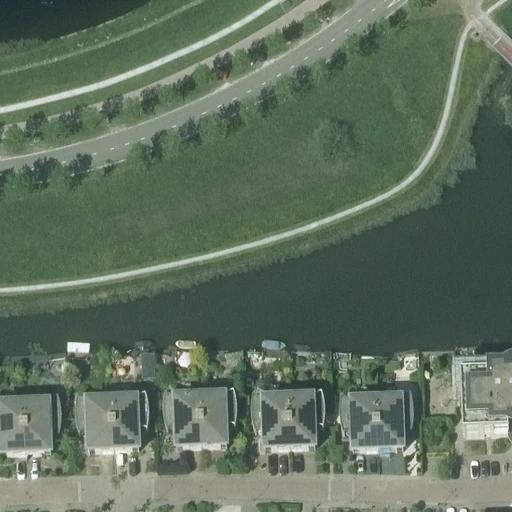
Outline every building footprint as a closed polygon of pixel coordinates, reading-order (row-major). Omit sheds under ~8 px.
[(511,379),(509,379),(509,373),(488,374),(488,379),(460,380),(462,440),(507,438),(508,440),(509,444),(511,446),(511,379)] [(235,403),(233,396),(232,396),(232,397),(218,401),(199,402),(201,453),(226,452),(226,430),(233,432),(233,433),(234,434),(236,426),(237,418),(236,411),(235,403)] [(323,405),(321,397),(320,398),(306,403),(287,403),(289,454),(314,453),(314,432),(322,434),(321,435),(323,435),(324,428),(325,420),(324,412),(323,405)] [(201,453),(199,402),(180,403),(166,400),(166,399),(165,398),(163,406),(163,414),(163,421),(164,429),(166,436),(168,436),(167,435),(175,432),(176,454),(201,453)] [(147,406),(145,399),(144,399),(144,400),(130,405),(111,405),(113,456),(138,455),(138,434),(146,436),(145,437),(147,437),(148,430),(149,422),(148,414),(147,406)] [(411,406),(409,399),(408,399),(408,400),(395,404),(375,405),(377,456),(402,455),(402,441),(401,440),(401,433),(410,435),(409,436),(411,437),(412,429),(413,421),(413,414),(411,406)] [(289,454),(287,403),(268,404),(254,401),(254,400),(253,400),(251,407),(251,415),(251,423),(252,430),(254,438),(256,437),(255,436),(263,434),(264,455),(289,454)] [(377,456),(375,405),(356,406),(342,402),(341,401),(339,409),(339,417),(339,424),(340,432),(342,439),(344,439),(343,438),(351,435),(352,457),(377,456)] [(113,456),(111,405),(92,406),(78,403),(78,402),(77,402),(75,409),(75,417),(75,425),(76,432),(78,440),(80,439),(79,438),(87,436),(88,457),(113,456)] [(59,410),(57,403),(56,403),(56,404),(43,408),(23,409),(25,459),(50,458),(50,437),(58,439),(57,440),(59,440),(60,433),(61,425),(61,418),(59,410)] [(0,460),(25,459),(23,409),(4,409),(0,408),(0,460)]
